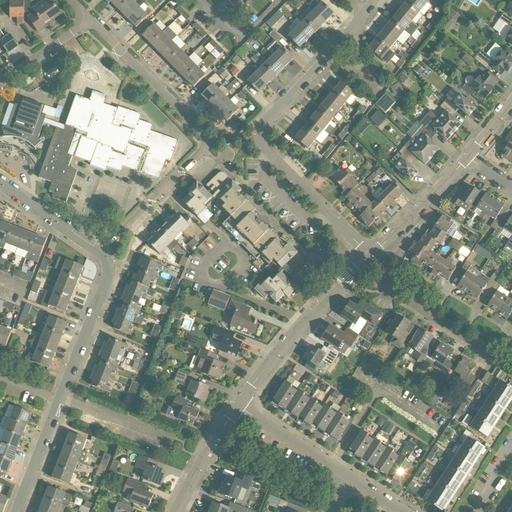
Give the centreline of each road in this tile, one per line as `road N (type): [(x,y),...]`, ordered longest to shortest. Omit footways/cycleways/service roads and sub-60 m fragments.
road 1 (residential): [(370,257),(261,155),(255,137),(363,15)]
road 2 (residential): [(101,255),(207,142),(89,20)]
road 3 (residential): [(237,406),(303,323),(370,257)]
road 4 (residential): [(59,400),(107,276),(101,255)]
road 5 (residential): [(511,374),(388,292)]
road 6 (residential): [(370,257),(467,158)]
road 7 (residential): [(345,477),(237,406)]
road 8 (residential): [(101,255),(0,185)]
